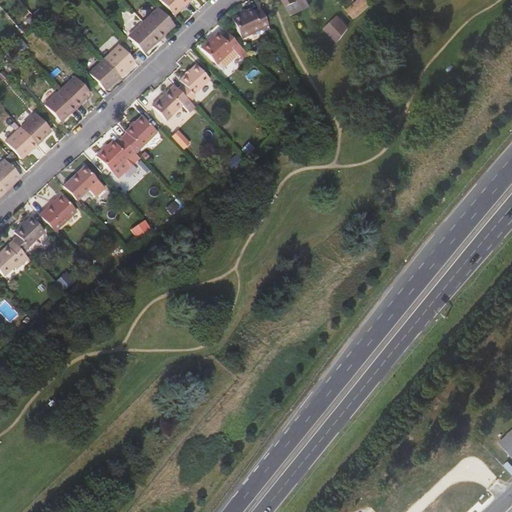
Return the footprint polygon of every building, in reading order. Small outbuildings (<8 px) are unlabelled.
[(160,0),(171,11),(174,13),(184,4),(185,5),(190,0),(160,0)] [(283,0),(283,1),(290,14),(310,5),(307,0),(283,0)] [(372,3),(369,0),(358,0),(351,7),(358,15),(372,3)] [(158,6),(144,21),(161,38),(166,33),(165,32),(174,23),(167,15),(158,6)] [(351,7),(346,11),(354,19),(358,15),(351,7)] [(239,36),(266,23),(259,8),(252,12),(251,9),(231,19),(239,36)] [(324,28),(337,42),(347,28),(336,16),(324,28)] [(129,35),(140,47),(144,51),(153,43),(155,44),(161,38),(144,21),(129,35)] [(239,58),(245,52),(226,31),(220,37),(216,33),(200,48),(215,65),(232,50),(239,58)] [(12,54),(19,47),(15,42),(7,48),(7,49),(12,54)] [(119,43),(104,58),(121,76),(126,71),(126,69),(135,60),(131,56),(119,43)] [(89,73),(97,81),(105,89),(114,80),(115,81),(121,76),(104,58),(89,73)] [(184,84),(178,90),(188,101),(195,95),(193,92),(208,78),(194,63),(178,78),(184,84)] [(75,76),(60,90),(77,108),(83,102),(81,101),(91,92),(88,89),(75,76)] [(186,108),(191,104),(188,101),(178,90),(173,84),(167,89),(151,104),(165,119),(181,104),(186,108)] [(45,104),(58,118),(61,120),(70,111),(72,113),(77,108),(60,90),(45,104)] [(36,112),(21,127),(38,144),(44,140),(42,138),(52,129),(50,126),(36,112)] [(125,133),(120,138),(131,149),(132,151),(134,152),(155,132),(140,116),(124,131),(125,133)] [(6,141),(19,155),(22,157),(31,148),(32,150),(38,144),(21,127),(6,141)] [(95,155),(110,171),(115,176),(137,156),(134,152),(132,151),(131,149),(120,138),(114,143),(112,140),(95,155)] [(7,156),(12,161),(15,159),(10,153),(7,156)] [(4,158),(0,162),(0,183),(7,190),(11,186),(13,184),(12,183),(21,175),(10,163),(4,158)] [(83,166),(62,186),(75,199),(76,200),(87,190),(94,196),(103,188),(83,166)] [(61,195),(39,215),(54,232),(66,220),(76,212),(61,195)] [(17,235),(11,241),(22,252),(43,231),(30,217),(14,232),(17,235)] [(137,220),(145,229),(147,227),(139,218),(137,220)] [(128,228),(136,238),(145,229),(137,220),(128,228)] [(18,269),(29,259),(22,252),(11,241),(0,251),(0,272),(4,276),(14,266),(18,269)] [(511,427),(499,440),(511,454),(511,427)]
